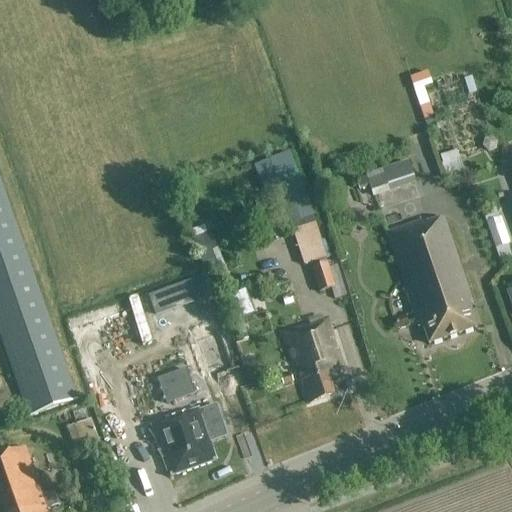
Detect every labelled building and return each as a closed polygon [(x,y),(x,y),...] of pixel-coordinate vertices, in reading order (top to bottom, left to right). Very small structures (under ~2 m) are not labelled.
[(471,145),(457,150),(463,165),(477,159),(471,145)] [(456,152),(440,158),(443,165),(459,160),(456,152)] [(364,177),(372,199),(414,184),(406,162),(364,177)] [(0,332),(29,416),(75,400),(0,186),(0,332)] [(429,346),(477,329),(468,305),(473,303),(444,219),(426,225),(425,220),(385,234),(415,323),(420,322),(429,346)] [(509,246),(500,220),(486,224),(494,250),(509,246)] [(291,232),(303,267),(325,260),(312,222),(291,229),(292,232),(291,232)] [(309,270),(317,295),(334,289),(326,265),(309,270)] [(148,297),(155,316),(209,298),(202,278),(148,297)] [(393,321),(396,330),(406,327),(403,318),(393,321)] [(309,404),(335,396),(327,373),(343,368),(327,320),(282,334),(287,350),(289,349),(299,382),(301,381),(309,404)] [(185,371),(157,381),(166,406),(195,396),(185,371)] [(280,377),(283,387),(293,383),(290,374),(280,377)] [(169,479),(216,463),(198,411),(151,428),(160,452),(161,452),(164,459),(162,460),(169,479)] [(267,412),(252,416),(260,442),(274,437),(267,412)] [(69,429),(76,449),(96,442),(90,422),(69,429)] [(45,511),(65,505),(60,491),(40,498),(23,451),(0,460),(0,511),(45,511)]
